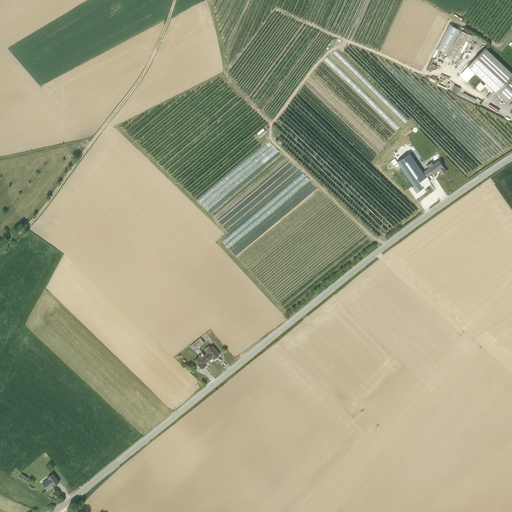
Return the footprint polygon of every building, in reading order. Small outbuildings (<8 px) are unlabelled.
[(448,22),(434,50),(436,51),(440,53),(454,25),(448,22)] [(455,26),(441,53),(447,56),(461,29),(455,26)] [(462,31),(448,57),(457,62),(471,36),(462,31)] [(375,37),(372,45),(380,48),(383,39),(375,37)] [(511,73),(485,48),(467,66),(486,84),(497,94),(498,96),(507,104),(511,99),(511,73)] [(487,85),(486,84),(484,85),(480,82),(476,85),(475,86),(475,87),(478,90),(480,92),(485,86),(485,87),(489,90),(488,90),(485,94),(487,95),(490,92),(491,92),(493,90),(492,90),(487,85)] [(454,85),(451,91),(457,95),(461,89),(454,85)] [(463,93),(461,97),(475,103),(476,100),(463,93)] [(410,152),(398,159),(414,185),(412,186),(417,192),(424,187),(423,186),(431,181),(428,176),(439,170),(442,174),(448,171),(440,158),(433,162),(432,160),(427,163),(429,167),(423,171),(410,152)] [(398,224),(406,216),(384,194),(383,197),(379,195),(380,199),(378,200),(380,201),(381,205),(378,204),(377,202),(373,203),(372,205),(375,204),(374,206),(376,207),(376,210),(378,212),(384,211),(382,213),(381,215),(383,217),(384,217),(387,218),(387,219),(388,225),(389,226),(390,226),(393,227),(394,225),(398,224)] [(200,338),(190,346),(192,348),(193,347),(195,350),(204,343),(200,338)] [(206,351),(208,353),(204,356),(209,361),(213,358),(214,360),(220,355),(212,346),(206,351)] [(209,361),(204,356),(202,358),(200,356),(194,361),(202,371),(208,365),(207,364),(209,361)] [(47,479),(42,483),(47,490),(53,486),(54,487),(60,483),(53,473),(46,478),(47,479)]
